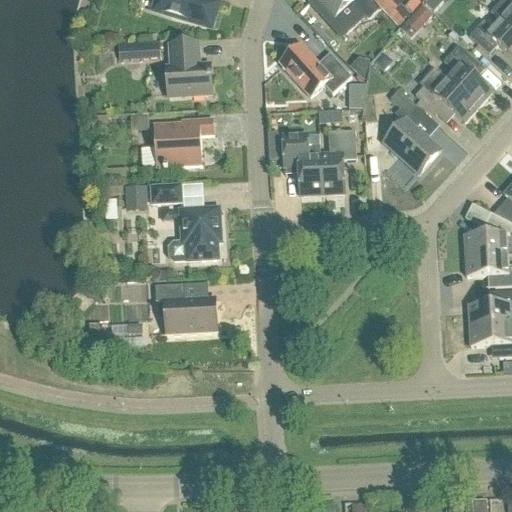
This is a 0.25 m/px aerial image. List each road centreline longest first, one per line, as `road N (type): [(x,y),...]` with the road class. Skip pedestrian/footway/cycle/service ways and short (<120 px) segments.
road 1 (residential): [(264,0),(252,46),(262,236)]
road 2 (tertiary): [(276,483),(511,471)]
road 3 (residential): [(262,236),(426,229)]
road 4 (residential): [(262,236),(272,399)]
road 5 (residential): [(434,392),(426,229)]
road 6 (residential): [(272,399),(434,392)]
road 7 (tertiary): [(0,466),(68,487),(144,489)]
road 8 (tertiary): [(144,489),(276,483)]
road 9 (residential): [(426,229),(511,134)]
